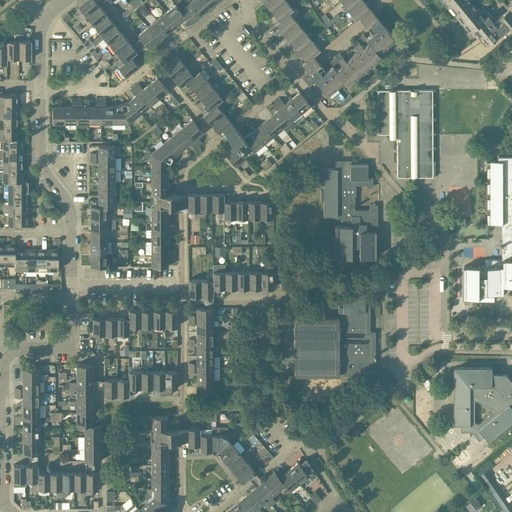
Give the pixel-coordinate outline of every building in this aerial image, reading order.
[(76,15),(80,20),(99,5),(95,0),(84,0),(78,6),(82,11),(76,15)] [(131,0),(128,3),(133,9),(137,6),(131,0)] [(203,0),(192,0),(189,2),(200,15),(209,7),(203,0)] [(265,0),(264,1),(271,10),(272,10),(284,0),(265,0)] [(293,9),(286,0),(284,0),(272,10),(271,10),(266,14),(269,18),(274,14),(279,19),(279,20),(289,12),(293,9)] [(348,10),(360,0),(341,0),(348,10)] [(360,17),(370,8),(365,2),(367,0),(360,0),(348,10),(356,19),(359,17),(360,17)] [(453,0),(448,4),(456,13),(470,1),(469,0),(453,0)] [(179,1),(175,4),(191,23),(200,15),(189,2),(184,7),(179,1)] [(456,13),(463,21),(477,9),(470,1),(456,13)] [(129,12),(133,9),(128,3),(124,5),(129,12)] [(175,4),(166,11),(177,24),(182,20),(187,26),(191,23),(175,4)] [(89,19),(94,25),(107,14),(99,5),(80,20),(83,24),(89,19)] [(363,21),(366,25),(372,32),(366,37),(378,52),(395,38),(391,33),(377,16),(373,12),(370,8),(360,17),(363,21)] [(474,27),(481,35),(487,43),(509,26),(511,23),(511,12),(508,8),(504,12),(493,21),(488,15),(484,18),(474,27)] [(474,27),(484,18),(477,9),(463,21),(470,30),(474,27)] [(166,11),(157,19),(167,32),(177,24),(166,11)] [(68,12),(62,17),(65,21),(71,16),(68,12)] [(275,33),(278,37),(297,21),(303,16),(301,13),(295,18),(289,12),(279,20),(279,19),(275,23),(280,29),(275,33)] [(332,23),(340,16),(338,13),(330,20),(332,23)] [(114,23),(107,14),(94,25),(101,34),(114,23)] [(157,19),(147,27),(163,46),(167,42),(162,36),(167,32),(157,19)] [(297,21),(278,37),(281,40),(286,36),(291,41),(304,30),(297,21)] [(101,34),(109,43),(122,33),(114,23),(101,34)] [(138,35),(149,47),(154,43),(159,49),(163,46),(147,27),(138,35)] [(290,51),(293,55),(312,40),(304,30),(291,41),(295,47),(290,51)] [(129,42),(122,33),(109,43),(116,52),(129,42)] [(6,40),(6,45),(6,58),(7,58),(19,58),(19,34),(14,34),(14,40),(6,40)] [(23,34),(19,34),(19,58),(31,58),(31,40),(23,40),(23,34)] [(352,55),(364,70),(381,55),(378,52),(366,37),(363,34),(352,43),(358,50),(352,55)] [(86,47),(92,41),(89,38),(83,43),(86,47)] [(320,49),(312,40),(293,55),(296,58),(301,54),(306,61),(307,61),(314,55),(313,55),(320,49)] [(86,47),(89,50),(95,45),(92,41),(86,47)] [(129,42),(116,52),(120,57),(114,62),(118,66),(137,51),(129,42)] [(202,53),(199,49),(193,54),(196,58),(202,53)] [(137,51),(118,66),(126,76),(139,65),(134,60),(140,55),(137,51)] [(172,51),(168,55),(173,61),(165,67),(173,77),(186,66),(178,57),(177,57),(172,51)] [(340,53),(337,55),(355,77),(364,70),(352,55),(346,61),(340,53)] [(326,70),(320,63),(317,59),(314,55),(307,61),(306,61),(303,64),(306,68),(327,94),(343,80),(332,66),(326,70)] [(332,66),(343,80),(347,84),(355,77),(337,55),(329,62),(332,66)] [(98,62),(101,65),(107,60),(104,57),(98,62)] [(110,64),(107,60),(101,65),(104,69),(110,64)] [(173,77),(181,86),(199,71),(196,67),(190,72),(186,66),(173,77)] [(226,71),(223,67),(217,72),(220,76),(226,71)] [(200,71),(199,71),(181,86),(184,90),(190,85),(194,90),(207,80),(206,79),(210,77),(203,69),(200,71)] [(316,80),(309,72),(303,78),(309,86),(316,80)] [(158,77),(148,84),(159,97),(168,89),(158,77)] [(194,90),(202,100),(215,89),(207,80),(194,90)] [(138,83),(134,86),(149,105),(159,97),(148,84),(143,89),(138,83)] [(135,95),(130,100),(140,112),(149,105),(134,86),(130,89),(135,95)] [(200,110),(203,114),(222,99),(215,89),(202,100),(206,105),(200,110)] [(409,89),(376,89),(376,133),(389,133),(389,138),(397,137),(397,176),(434,176),(434,161),(433,118),(433,89),(409,89)] [(246,95),(243,91),(237,96),(240,100),(246,95)] [(300,91),(290,99),(301,112),(310,104),(300,91)] [(0,105),(18,105),(18,94),(0,94),(0,105)] [(246,95),(240,100),(243,103),(249,98),(246,95)] [(179,103),(174,97),(171,100),(176,106),(179,103)] [(71,106),(64,106),(64,123),(76,123),(76,98),(71,98),(71,106)] [(81,98),(76,98),(76,123),(88,123),(88,106),(81,106),(81,98)] [(95,106),(88,106),(88,123),(100,123),(100,98),(95,98),(95,106)] [(105,98),(100,98),(100,123),(112,123),(112,106),(105,106),(105,98)] [(291,120),(301,112),(290,99),(285,104),(280,98),(276,101),(291,120)] [(211,123),(224,113),(220,108),(226,103),(222,99),(203,114),(211,123)] [(126,102),(121,104),(128,122),(140,112),(130,100),(127,102),(126,102)] [(277,110),(271,114),(282,127),(291,120),(276,101),(272,104),(277,110)] [(128,123),(128,122),(121,104),(116,105),(116,106),(112,106),(112,123),(128,123)] [(161,118),(170,111),(164,104),(155,111),(161,118)] [(0,116),(18,116),(18,105),(0,105),(0,116)] [(64,123),(64,106),(52,106),(52,123),(64,123)] [(222,130),(223,130),(231,123),(232,122),(224,113),(211,123),(219,133),(222,130)] [(273,135),(282,127),(271,114),(262,122),(273,135)] [(0,126),(18,127),(18,116),(0,116),(0,126)] [(192,119),(183,126),(198,145),(202,142),(197,136),(203,132),(192,119)] [(148,129),(151,126),(146,120),(143,123),(148,129)] [(315,129),(318,126),(313,120),(309,123),(315,129)] [(262,122),(253,130),(264,142),(273,135),(262,122)] [(171,130),(173,134),(184,147),(189,143),(194,149),(198,145),(183,126),(180,123),(171,130)] [(244,137),(238,130),(237,130),(235,127),(231,123),(223,130),(226,134),(229,137),(228,138),(234,145),(243,156),(244,155),(252,148),(253,148),(244,137)] [(18,137),(18,127),(0,126),(0,137),(2,138),(18,138),(18,137)] [(153,128),(158,134),(162,132),(157,126),(153,128)] [(153,128),(150,131),(155,137),(158,134),(153,128)] [(253,130),(244,137),(253,148),(252,148),(254,150),(264,142),(253,130)] [(173,134),(164,142),(175,155),(184,147),(173,134)] [(0,148),(23,148),(23,137),(18,137),(18,138),(2,138),(0,137),(0,148)] [(164,142),(151,153),(170,161),(172,158),(172,157),(175,155),(164,142)] [(285,143),(282,146),(287,152),(290,149),(285,143)] [(90,153),(90,158),(115,157),(115,145),(98,145),(98,153),(90,153)] [(245,157),(244,155),(243,156),(234,145),(225,152),(236,165),(245,157)] [(287,152),(282,146),(278,149),(283,155),(287,152)] [(0,159),(1,159),(23,159),(23,148),(0,148),(0,159)] [(168,166),(170,161),(151,153),(151,170),(168,170),(168,166)] [(511,156),(498,156),(498,161),(490,161),(490,166),(487,166),(487,177),(490,177),(490,182),(487,182),(487,192),(490,192),(490,197),(487,197),(487,208),(490,208),(490,213),(487,213),(487,224),(502,224),(502,230),(508,230),(508,241),(508,243),(501,243),(501,245),(502,245),(502,259),(486,259),(486,266),(488,266),(488,275),(481,275),(481,265),(464,265),(464,297),(480,297),(480,300),(489,300),(489,298),(492,298),(495,298),(495,293),(505,293),(505,285),(511,285),(511,156)] [(98,163),(98,169),(115,169),(115,157),(90,158),(90,163),(98,163)] [(267,158),(263,161),(268,167),(272,164),(267,158)] [(2,164),(2,170),(23,170),(23,159),(1,159),(1,164),(2,164)] [(321,189),(321,199),(321,200),(323,200),(323,216),(342,215),(342,225),(335,225),(335,257),(351,257),(351,246),(359,246),(359,257),(375,257),(375,230),(372,230),(372,225),(377,225),(377,215),(372,215),(372,212),(372,209),(354,209),(354,208),(355,208),(355,206),(354,206),(354,195),(355,195),(355,184),(366,184),(366,187),(372,187),(372,177),(367,177),(367,163),(351,163),(351,160),(342,160),(335,160),(335,168),(323,168),(323,174),(321,174),(321,184),(323,184),(323,189),(321,189)] [(268,167),(263,161),(260,164),(265,170),(268,167)] [(98,169),(98,182),(115,181),(115,169),(98,169)] [(246,178),(249,175),(244,169),(241,172),(246,178)] [(23,181),(23,170),(2,170),(2,176),(1,176),(1,181),(3,181),(5,181),(7,181),(23,181)] [(151,170),(151,182),(168,182),(168,170),(151,170)] [(8,192),(28,192),(28,181),(23,181),(7,181),(5,181),(5,185),(8,185),(8,192)] [(98,194),(115,194),(115,181),(98,182),(98,194)] [(151,194),(153,194),(168,193),(168,182),(151,182),(151,194)] [(5,203),(28,202),(28,192),(8,192),(8,198),(5,198),(5,203)] [(153,194),(153,205),(168,205),(168,206),(177,206),(177,205),(182,205),(187,205),(187,194),(182,194),(177,194),(177,193),(168,193),(153,194)] [(187,194),(187,205),(187,210),(194,210),(194,218),(199,218),(199,193),(187,193),(187,194)] [(199,193),(199,218),(199,222),(204,222),(204,210),(211,210),(211,193),(199,193)] [(223,193),(211,193),(211,210),(218,210),(218,218),(223,218),(223,193)] [(235,218),(235,201),(228,201),(228,193),(223,193),(223,218),(235,218)] [(90,200),(90,205),(115,205),(115,194),(98,194),(98,200),(90,200)] [(247,218),(247,201),(235,201),(235,218),(247,218)] [(260,201),(247,201),(247,218),(259,218),(260,201)] [(260,201),(259,218),(272,218),(272,201),(260,201)] [(8,213),(28,213),(28,202),(5,203),(5,207),(8,207),(8,213)] [(90,218),(107,218),(107,211),(115,211),(115,205),(90,205),(90,218)] [(151,205),(151,217),(168,218),(168,206),(168,205),(153,205),(151,205)] [(28,224),(28,213),(8,213),(8,219),(5,219),(5,224),(28,224)] [(151,217),(151,229),(175,229),(175,224),(168,224),(168,218),(151,217)] [(112,218),(107,218),(90,218),(90,229),(107,230),(112,229),(112,218)] [(107,241),(107,230),(90,229),(90,241),(107,241)] [(151,241),(168,242),(168,235),(175,235),(175,229),(151,229),(146,229),(146,237),(151,237),(151,241)] [(197,243),(197,234),(188,234),(188,243),(197,243)] [(90,241),(90,254),(107,253),(107,241),(90,241)] [(146,254),(151,254),(176,254),(176,249),(168,249),(168,242),(151,241),(146,241),(146,254)] [(14,266),(15,249),(15,244),(4,244),(4,264),(10,264),(10,266),(14,266)] [(25,249),(15,249),(14,266),(14,272),(26,272),(25,269),(25,249)] [(32,271),(36,271),(36,249),(25,249),(25,269),(32,269),(32,271)] [(47,272),(47,269),(47,249),(36,249),(36,271),(36,272),(47,272)] [(58,249),(47,249),(47,269),(54,269),(54,272),(58,272),(58,249)] [(90,254),(90,266),(107,266),(107,253),(90,254)] [(151,266),(168,266),(168,259),(176,259),(176,254),(151,254),(151,266)] [(261,288),(273,288),(273,265),(261,265),(261,271),(261,288)] [(207,279),(201,279),(201,296),(213,296),(213,271),(207,271),(207,279)] [(225,271),(213,271),(213,296),(218,296),(218,288),(225,288),(225,271)] [(237,271),(225,271),(225,288),(237,288),(237,271)] [(249,271),(237,271),(237,288),(249,288),(249,271)] [(261,271),(249,271),(249,288),(261,288),(261,271)] [(201,296),(201,279),(188,279),(188,296),(201,296)] [(44,292),(47,292),(47,283),(44,283),(42,281),(37,281),(37,292),(41,292),(41,291),(43,291),(43,292),(44,292)] [(375,331),(369,331),(369,317),(369,307),(369,290),(365,290),(342,290),(342,307),(338,307),(338,317),(294,317),(294,319),(294,321),(281,321),(281,370),(294,370),(294,373),(294,375),(375,375),(375,363),(375,357),(375,354),(375,336),(375,331)] [(213,307),(196,307),(196,314),(188,314),(188,320),(196,320),(213,320),(213,307)] [(110,309),(105,310),(105,334),(117,334),(117,317),(110,317),(110,309)] [(153,309),(141,310),(141,326),(153,326),(153,309)] [(165,309),(153,309),(153,326),(165,326),(165,309)] [(177,309),(165,309),(165,326),(177,326),(177,309)] [(105,334),(105,310),(100,310),(100,317),(92,317),(92,334),(105,334)] [(124,317),(117,317),(117,334),(129,334),(129,310),(124,310),(124,317)] [(141,310),(129,310),(129,334),(134,334),(134,326),(141,326),(141,310)] [(196,325),(196,331),(213,331),(213,320),(196,320),(188,320),(188,325),(196,325)] [(213,344),(213,331),(196,331),(196,338),(188,338),(188,344),(196,344),(213,344)] [(196,349),(196,355),(213,355),(213,344),(196,344),(188,344),(188,349),(196,349)] [(213,367),(213,355),(196,355),(196,362),(188,362),(188,367),(196,367),(213,367)] [(76,364),(76,376),(93,376),(93,364),(76,364)] [(196,372),(196,379),(213,379),(213,367),(196,367),(188,367),(188,372),(196,372)] [(462,423),(462,429),(471,429),(475,431),(480,438),(485,434),(489,439),(511,420),(511,378),(510,376),(509,378),(506,374),(503,374),(499,374),(499,372),(493,372),(493,367),(456,367),(456,423),(462,423)] [(22,380),(39,381),(39,368),(22,368),(22,380)] [(124,379),(117,379),(117,395),(129,395),(129,388),(129,378),(128,371),(124,371),(124,379)] [(134,388),(141,387),(141,371),(128,371),(129,378),(129,388),(129,395),(134,395),(134,388)] [(153,371),(141,371),(141,387),(152,387),(153,371)] [(153,371),(152,387),(160,387),(160,395),(165,395),(165,387),(165,371),(153,371)] [(177,371),(165,371),(165,387),(165,395),(170,395),(170,387),(177,387),(177,371)] [(429,390),(434,386),(423,373),(418,376),(429,390)] [(68,382),(68,388),(93,388),(93,376),(76,376),(76,382),(68,382)] [(104,395),(117,395),(117,379),(104,379),(104,395)] [(213,379),(196,379),(196,392),(213,392),(213,379)] [(39,381),(22,380),(22,387),(15,387),(15,392),(39,392),(39,381)] [(76,393),(76,400),(93,400),(93,388),(68,388),(68,393),(76,393)] [(22,398),(22,404),(39,404),(39,392),(15,392),(15,398),(22,398)] [(93,412),(93,400),(76,400),(76,412),(93,412)] [(39,416),(39,404),(22,404),(22,416),(39,416)] [(76,412),(76,424),(101,424),(101,419),(93,419),(93,412),(76,412)] [(22,416),(22,428),(39,428),(39,416),(22,416)] [(151,429),(154,429),(154,428),(168,428),(168,416),(151,416),(151,429)] [(84,429),(84,436),(101,436),(101,424),(76,424),(76,429),(84,429)] [(211,430),(211,434),(212,434),(212,451),(215,452),(225,432),(228,426),(211,426),(211,430)] [(249,427),(248,426),(241,431),(244,434),(250,429),(249,427)] [(39,440),(39,428),(22,428),(22,440),(39,440)] [(154,428),(154,429),(154,440),(168,440),(177,440),(181,440),(187,440),(187,428),(181,428),(177,428),(168,428),(154,428)] [(187,428),(187,440),(187,445),(195,445),(195,452),(200,452),(200,450),(199,450),(199,434),(200,434),(200,428),(187,428)] [(250,429),(244,434),(247,438),(253,433),(250,429)] [(215,452),(219,454),(232,443),(233,444),(235,442),(229,435),(225,432),(215,452)] [(211,450),(212,451),(212,434),(211,434),(200,434),(199,434),(199,450),(200,450),(211,450)] [(101,448),(101,436),(84,436),(84,448),(101,448)] [(22,440),(22,453),(39,453),(39,440),(22,440)] [(168,452),(168,440),(154,440),(151,440),(151,452),(168,452)] [(232,443),(219,454),(220,454),(227,463),(240,453),(245,449),(237,440),(235,442),(233,444),(232,443)] [(259,453),(265,448),(263,444),(256,449),(259,453)] [(84,448),(84,460),(101,460),(101,448),(84,448)] [(268,451),(265,448),(259,453),(262,456),(268,451)] [(151,452),(151,464),(168,464),(168,452),(151,452)] [(235,473),(245,464),(248,462),(240,453),(227,463),(228,464),(235,473)] [(312,480),(311,478),(316,474),(308,462),(306,458),(299,463),(298,462),(288,469),(299,482),(303,487),(312,480)] [(245,464),(235,473),(242,482),(248,477),(255,472),(255,471),(248,462),(245,464)] [(13,464),(13,492),(25,492),(26,481),(26,464),(13,464)] [(26,464),(26,481),(32,481),(32,489),(38,489),(38,464),(26,464)] [(38,464),(38,489),(50,489),(50,472),(43,472),(43,464),(38,464)] [(151,464),(151,476),(168,476),(168,464),(151,464)] [(285,484),(290,490),(299,482),(288,469),(283,474),(278,468),(274,471),(279,477),(285,484)] [(286,493),(290,490),(285,484),(279,477),(274,471),(265,478),(275,492),(281,487),(286,493)] [(50,472),(50,489),(57,489),(57,496),(62,496),(62,472),(50,472)] [(62,472),(62,496),(67,496),(67,488),(74,488),(74,472),(62,472)] [(74,472),(74,488),(81,488),(81,496),(86,496),(86,472),(74,472)] [(86,472),(86,496),(98,488),(98,472),(86,472)] [(255,485),(256,486),(262,481),(258,476),(255,472),(248,477),(252,481),(255,485)] [(151,476),(151,488),(168,488),(168,476),(151,476)] [(275,492),(265,478),(262,481),(256,486),(266,499),(271,505),(276,501),(271,495),(275,492)] [(267,508),(271,505),(266,499),(256,486),(246,494),(257,507),(262,502),(267,508)] [(168,502),(168,488),(151,488),(147,488),(147,492),(168,502)] [(144,495),(148,500),(157,511),(157,510),(168,502),(147,492),(144,495)] [(250,511),(257,507),(246,494),(237,501),(245,511),(250,511)] [(471,511),(479,505),(474,499),(466,505),(471,511)] [(148,500),(139,507),(142,511),(158,511),(157,510),(157,511),(148,500)] [(245,511),(237,501),(228,509),(230,511),(245,511)] [(307,511),(313,506),(309,501),(303,506),(307,511)] [(126,510),(127,511),(142,511),(139,507),(137,505),(137,506),(135,502),(126,510)]
